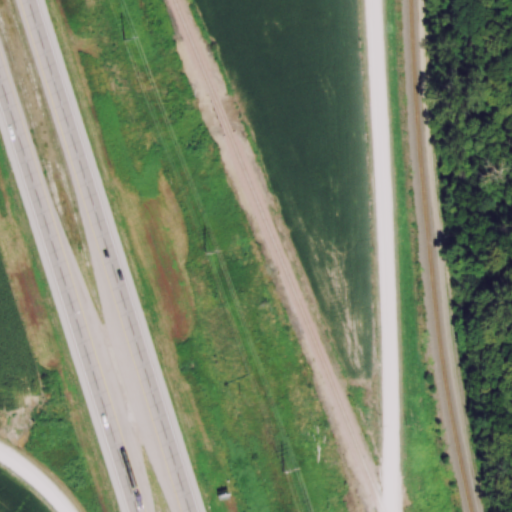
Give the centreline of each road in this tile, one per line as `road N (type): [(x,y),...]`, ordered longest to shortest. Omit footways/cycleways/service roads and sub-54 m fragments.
road 1 (motorway): [(189,511),(27,0)]
road 2 (tertiary): [(389,511),(384,214),(370,0)]
road 3 (motorway): [(0,89),(134,511)]
